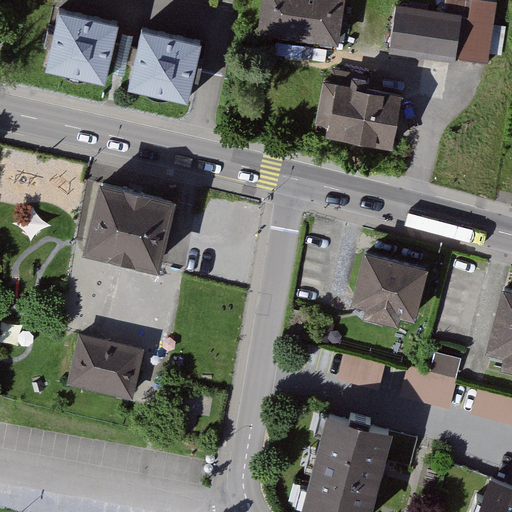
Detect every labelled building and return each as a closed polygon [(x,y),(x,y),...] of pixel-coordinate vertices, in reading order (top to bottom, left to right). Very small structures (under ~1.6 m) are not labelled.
[(348,0),(260,0),(256,32),(342,44),(348,0)] [(491,63),(502,0),(450,0),(449,9),(401,0),(400,0),(393,45),(491,63)] [(121,23),(58,8),(44,66),(108,81),(121,23)] [(201,43),(141,28),(126,89),(186,104),(201,43)] [(392,148),(404,95),(324,77),(312,130),(392,148)] [(182,201),(101,179),(82,250),(163,272),(182,201)] [(441,265),(362,245),(344,316),(423,336),(441,265)] [(511,285),(506,284),(485,364),(511,371),(511,285)] [(155,332),(80,314),(62,386),(137,404),(155,332)] [(346,351),(340,378),(382,388),(388,361),(346,351)] [(407,370),(403,397),(454,405),(458,378),(407,370)] [(474,417),(511,421),(511,392),(478,389),(474,417)] [(372,511),(393,435),(326,418),(300,511),(372,511)] [(511,511),(511,481),(492,474),(478,511),(511,511)]
